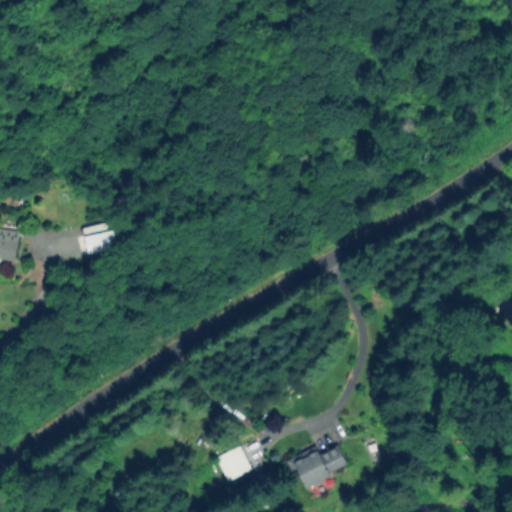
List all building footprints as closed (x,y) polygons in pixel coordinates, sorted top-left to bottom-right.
[(0,230),(21,234),(17,261),(0,258),(0,230)] [(118,249),(89,256),(84,238),(113,231),(118,249)] [(319,444),(324,455),(340,447),(350,465),(307,487),(298,469),(292,472),(286,462),(319,444)] [(253,469),(230,480),(219,459),(242,447),(253,469)] [(197,457),(209,453),(213,466),(202,470),(197,457)]
